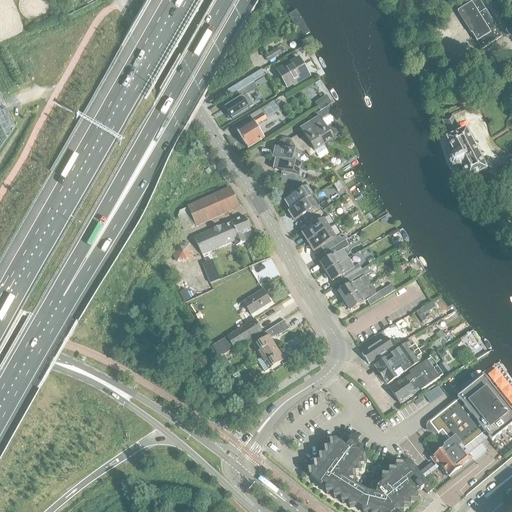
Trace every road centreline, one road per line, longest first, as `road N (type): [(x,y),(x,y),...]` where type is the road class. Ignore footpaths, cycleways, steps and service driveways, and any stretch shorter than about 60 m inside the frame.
road 1 (tertiary): [(338,362),(338,341),(133,0)]
road 2 (motorway): [(179,0),(0,313)]
road 3 (motorway): [(62,297),(81,280),(247,0)]
road 4 (motorway): [(62,297),(224,0)]
road 5 (tertiary): [(229,461),(134,395),(70,367)]
road 6 (trunk): [(50,511),(163,430)]
road 7 (motorway): [(0,408),(62,297)]
road 8 (tertiary): [(163,430),(256,511)]
